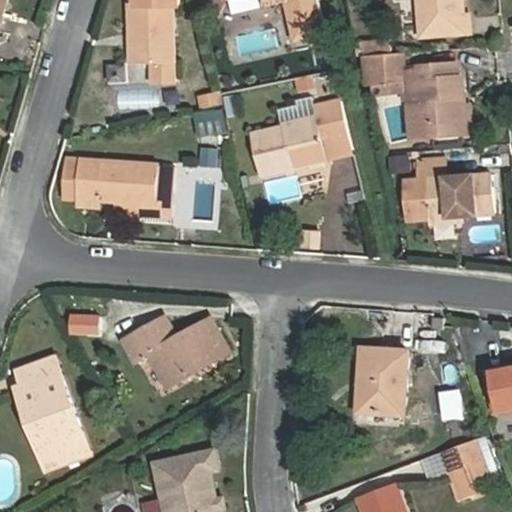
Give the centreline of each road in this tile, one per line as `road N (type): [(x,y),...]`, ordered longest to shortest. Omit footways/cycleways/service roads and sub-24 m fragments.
road 1 (residential): [(295,277),(25,247)]
road 2 (residential): [(25,247),(92,0)]
road 3 (residential): [(284,511),(295,277)]
road 4 (residential): [(511,300),(295,277)]
